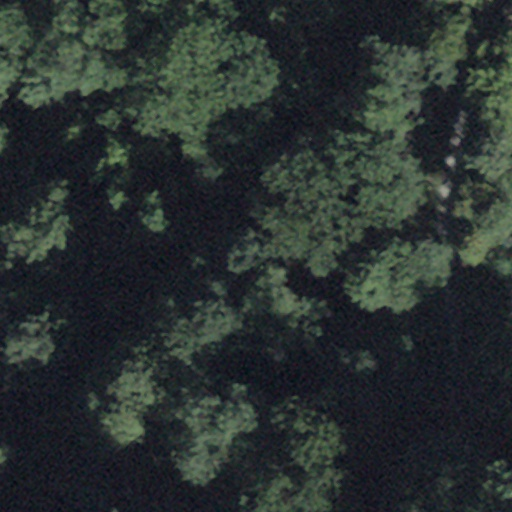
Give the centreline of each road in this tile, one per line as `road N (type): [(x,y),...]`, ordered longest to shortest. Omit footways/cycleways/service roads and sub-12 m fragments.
road 1 (track): [(0,431),(88,368),(169,282),(269,144),(414,0)]
road 2 (track): [(511,31),(483,61),(451,126),(431,354),(357,511)]
